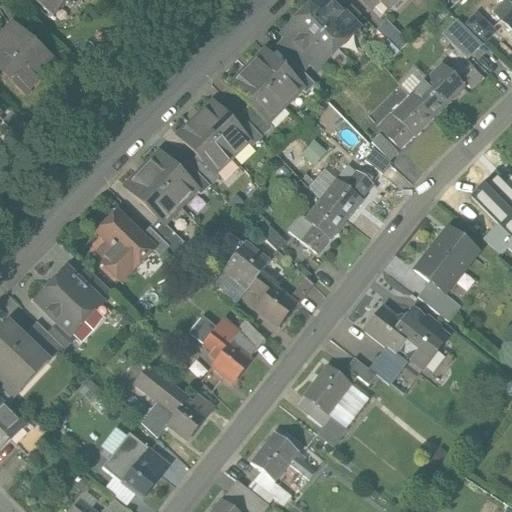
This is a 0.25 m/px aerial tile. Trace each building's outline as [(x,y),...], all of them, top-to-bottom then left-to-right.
[(37,0),(53,15),(67,0),(37,0)] [(327,0),(312,0),(300,12),(336,48),(356,28),(349,21),(327,0)] [(358,12),(345,0),(327,0),(349,21),(358,12)] [(511,0),(501,0),(492,9),(502,18),(500,20),(511,31),(511,0)] [(336,48),(300,12),(278,34),(282,38),(306,63),(314,70),(336,48)] [(493,32),(473,12),(463,23),(482,42),(493,32)] [(383,18),(370,30),(391,52),(404,41),(383,18)] [(479,45),(457,22),(442,36),(465,59),(479,45)] [(13,26),(0,39),(0,70),(10,80),(9,82),(24,95),(52,66),(40,54),(41,53),(13,26)] [(306,63),(282,38),(275,45),(292,62),(299,69),(306,63)] [(283,71),(264,52),(246,68),(283,107),(299,91),(300,90),(283,71)] [(292,62),(283,71),(300,90),(299,91),(305,97),(315,85),(299,69),(292,62)] [(438,63),(425,76),(426,77),(408,95),(432,118),(449,100),(448,99),(461,86),(438,63)] [(283,107),(246,68),(228,86),(247,105),(265,124),(267,123),(283,107)] [(432,118),(408,95),(390,113),(398,121),(412,135),(414,136),(432,118)] [(229,122),(211,103),(194,119),(231,158),(247,143),(247,142),(229,122)] [(265,124),(247,105),(238,113),(261,138),(272,128),(267,123),(265,124)] [(29,128),(12,112),(3,122),(20,138),(29,128)] [(261,138),(238,113),(229,122),(247,142),(247,143),(251,148),(261,138)] [(231,158),(194,119),(176,135),(196,157),(213,175),(213,174),(231,158)] [(412,135),(398,121),(384,135),(398,149),(412,135)] [(390,163),(373,149),(365,160),(381,173),(390,163)] [(179,174),(158,154),(142,171),(181,208),(196,193),(197,192),(179,174)] [(213,175),(196,157),(188,164),(211,186),(218,179),(213,174),(213,175)] [(211,186),(188,164),(179,174),(197,192),(196,193),(200,197),(211,186)] [(347,165),(336,180),(345,186),(356,172),(347,165)] [(181,208),(142,171),(125,189),(157,220),(163,227),(165,225),(181,208)] [(356,172),(345,186),(359,198),(371,184),(356,172)] [(511,193),(495,176),(473,198),(499,225),(500,226),(501,225),(511,236),(511,193)] [(345,186),(336,180),(320,200),(345,220),(361,199),(359,198),(345,186)] [(320,200),(304,220),(300,217),(289,232),(300,241),(312,227),(327,239),(329,240),(345,220),(320,200)] [(115,213),(94,235),(105,244),(94,256),(120,281),(151,249),(140,238),(115,213)] [(268,226),(257,216),(250,223),(260,233),(268,226)] [(163,227),(157,220),(149,228),(166,245),(175,236),(165,225),(163,227)] [(499,225),(483,241),(501,255),(508,248),(511,244),(511,236),(501,225),(500,226),(499,225)] [(327,239),(312,227),(300,241),(315,253),(327,239)] [(166,245),(149,228),(140,238),(151,249),(160,257),(169,248),(166,245)] [(447,230),(415,272),(430,284),(445,296),(478,254),(447,230)] [(184,244),(175,236),(166,245),(169,248),(175,253),(184,244)] [(268,262),(246,246),(226,272),(247,289),(249,286),(262,270),(268,262)] [(200,260),(189,249),(180,258),(191,270),(200,260)] [(77,276),(67,266),(47,287),(42,287),(35,293),(35,298),(33,301),(55,322),(68,336),(70,334),(75,339),(104,303),(103,301),(77,276)] [(110,293),(85,268),(77,276),(103,301),(110,293)] [(281,285),(262,270),(249,286),(265,299),(256,310),(276,326),(295,302),(278,289),(281,285)] [(445,296),(430,284),(418,299),(449,323),(459,307),(445,296)] [(422,316),(412,308),(401,322),(383,307),(363,331),(386,348),(396,356),(397,355),(399,353),(422,372),(448,336),(440,330),(440,325),(428,315),(422,316)] [(234,330),(222,319),(215,328),(201,316),(188,332),(219,358),(212,366),(232,382),(251,359),(248,357),(255,350),(234,330)] [(264,340),(243,320),(234,330),(255,350),(264,340)] [(24,335),(8,321),(0,328),(0,376),(1,378),(17,394),(49,361),(24,335)] [(55,322),(45,332),(62,348),(65,351),(75,339),(70,334),(68,336),(55,322)] [(45,332),(36,323),(24,335),(49,361),(62,348),(45,332)] [(363,365),(378,345),(367,337),(352,356),(363,365)] [(396,356),(386,348),(369,370),(375,375),(390,386),(408,363),(397,355),(396,356)] [(369,370),(353,359),(346,368),(368,384),(375,375),(369,370)] [(187,398),(147,366),(134,383),(156,402),(141,424),(157,439),(168,425),(188,440),(206,416),(186,400),(187,398)] [(303,395),(304,396),(328,414),(329,413),(351,385),(326,366),(303,395)] [(1,378),(0,379),(0,389),(11,400),(17,394),(1,378)] [(100,392),(90,381),(78,392),(89,403),(100,392)] [(212,408),(197,396),(192,402),(187,398),(186,400),(206,416),(212,408)] [(328,414),(304,396),(297,407),(323,427),(317,435),(333,447),(348,427),(329,413),(328,414)] [(0,451),(22,430),(0,407),(0,451)] [(298,452),(274,433),(250,463),(260,471),(274,482),(289,463),(298,452)] [(167,466),(128,435),(102,468),(113,477),(135,495),(141,499),(167,466)] [(91,457),(78,444),(68,455),(81,468),(91,457)] [(315,471),(298,458),(301,454),(298,452),(289,463),(299,471),(306,477),(309,479),(315,471)] [(274,482),(260,471),(253,480),(274,497),(284,505),(291,496),(274,482)] [(299,471),(293,480),(299,485),(306,477),(299,471)] [(135,495),(113,477),(104,490),(126,507),(135,495)] [(274,497),(253,480),(246,488),(267,506),(274,497)] [(246,488),(236,481),(221,500),(236,511),(243,511),(246,509),(249,511),(262,511),(267,506),(246,488)] [(127,511),(113,499),(102,511),(127,511)] [(236,511),(221,500),(211,511),(236,511)] [(94,511),(81,501),(71,511),(94,511)]
